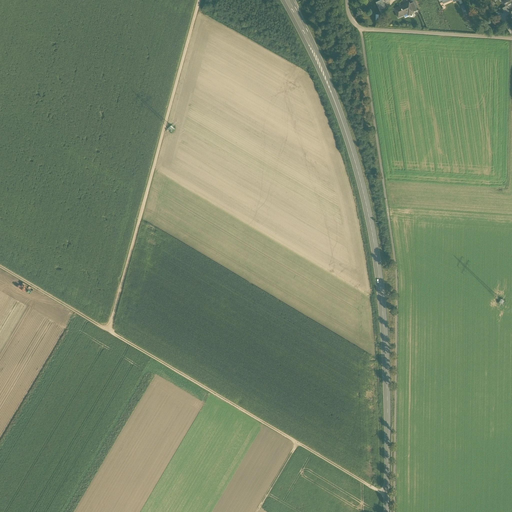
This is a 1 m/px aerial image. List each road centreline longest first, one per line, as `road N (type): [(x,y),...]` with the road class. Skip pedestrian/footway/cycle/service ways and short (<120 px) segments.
road 1 (primary): [(386,511),(385,361),(370,225),(333,96),(293,11)]
road 2 (track): [(108,331),(198,0)]
road 3 (track): [(108,331),(394,498)]
road 4 (track): [(506,213),(511,38)]
road 5 (track): [(359,27),(511,38)]
road 6 (track): [(108,331),(0,267)]
